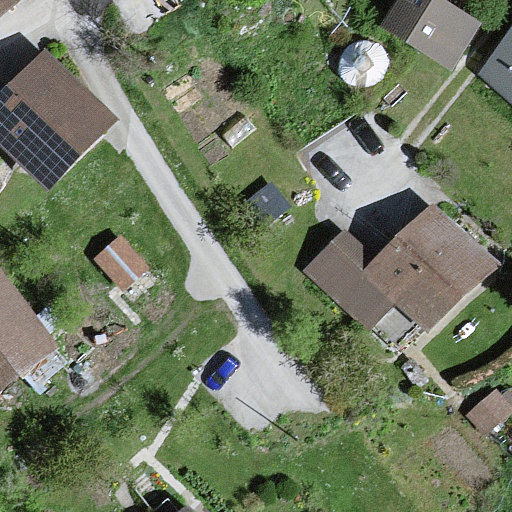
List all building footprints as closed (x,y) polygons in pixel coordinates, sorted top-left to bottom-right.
[(418,9),(409,0),(387,0),(363,37),(387,55),(443,76),(465,30),(418,9)] [(495,0),(439,0),(472,24),(495,0)] [(511,27),(469,79),(511,116),(511,27)] [(26,61),(0,87),(0,170),(28,197),(95,129),(26,61)] [(415,222),(360,274),(330,242),(294,276),(358,343),(379,323),(402,347),(471,281),(415,222)] [(0,291),(0,390),(47,356),(0,291)]
